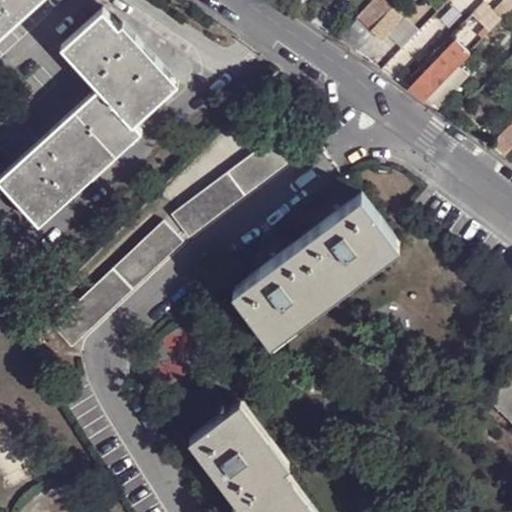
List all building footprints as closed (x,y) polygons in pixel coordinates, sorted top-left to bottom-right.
[(0,0),(0,34),(36,0),(0,0)] [(385,0),(371,0),(358,14),(372,29),(393,8),(385,0)] [(485,0),(473,12),(491,30),(502,18),(492,8),(485,0)] [(502,18),(511,8),(511,0),(500,0),(492,8),(502,18)] [(0,174),(36,214),(139,123),(130,114),(170,78),(124,26),(104,5),(63,41),(102,83),(0,174)] [(393,8),(372,29),(383,39),(388,33),(404,18),(393,8)] [(473,12),(466,20),(483,37),(491,30),(473,12)] [(404,18),(388,33),(402,47),(417,31),(404,18)] [(128,21),(124,26),(170,78),(175,73),(128,21)] [(409,87),(424,98),(459,63),(470,51),(457,38),(409,87)] [(459,63),(424,98),(437,107),(470,74),(459,63)] [(511,123),(491,146),(504,155),(511,147),(511,123)] [(298,152),(281,129),(170,213),(187,236),(298,152)] [(229,287),(264,335),(394,242),(358,192),(229,287)] [(73,346),(183,240),(162,219),(53,325),(73,346)] [(511,371),(486,397),(511,422),(511,371)] [(306,511),(275,471),(280,468),(232,403),(192,434),(239,497),(234,501),(242,511),(306,511)]
